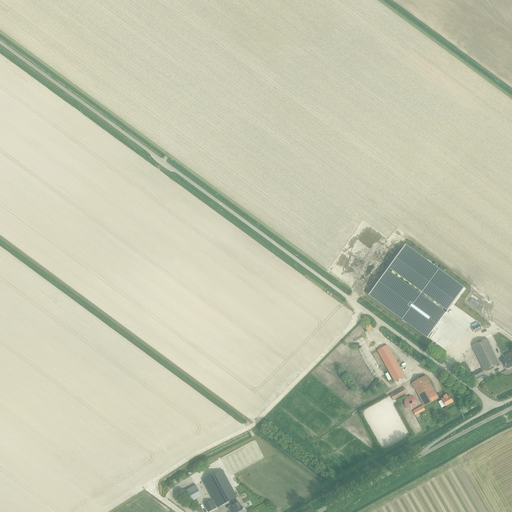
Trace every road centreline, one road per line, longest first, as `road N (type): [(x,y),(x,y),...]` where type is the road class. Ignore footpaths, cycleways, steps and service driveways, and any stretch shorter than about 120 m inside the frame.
road 1 (unclassified): [(490,408),(0,42)]
road 2 (track): [(168,499),(153,489),(157,479),(252,426),(364,310)]
